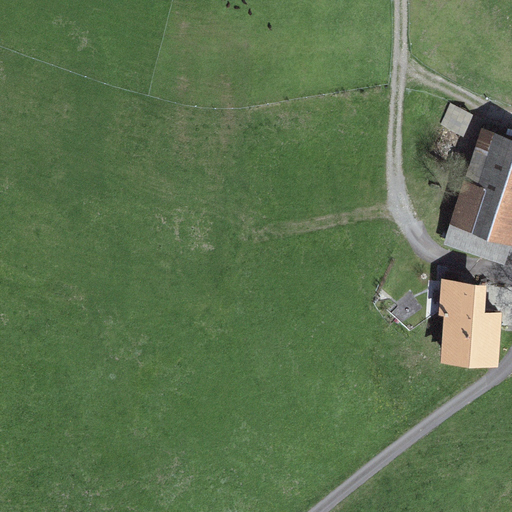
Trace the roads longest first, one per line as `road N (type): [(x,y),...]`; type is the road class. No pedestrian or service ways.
road 1 (track): [(239,511),(307,379),(347,328),(367,258),(345,179),(373,113),(381,0)]
road 2 (track): [(345,179),(256,182),(192,253),(95,314),(0,331)]
